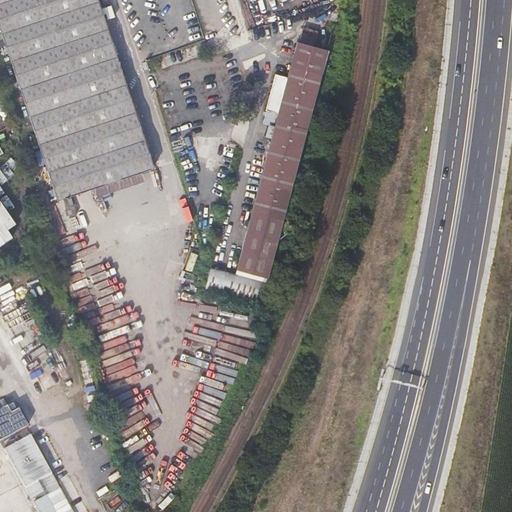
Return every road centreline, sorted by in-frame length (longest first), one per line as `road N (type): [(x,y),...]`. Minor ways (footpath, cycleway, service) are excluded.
road 1 (motorway): [(471,0),(432,272),(369,511)]
road 2 (motorway): [(398,511),(468,255)]
road 3 (motorway): [(419,511),(472,271),(468,255)]
road 4 (motorway): [(468,255),(499,0)]
road 5 (unknown): [(82,483),(10,365)]
